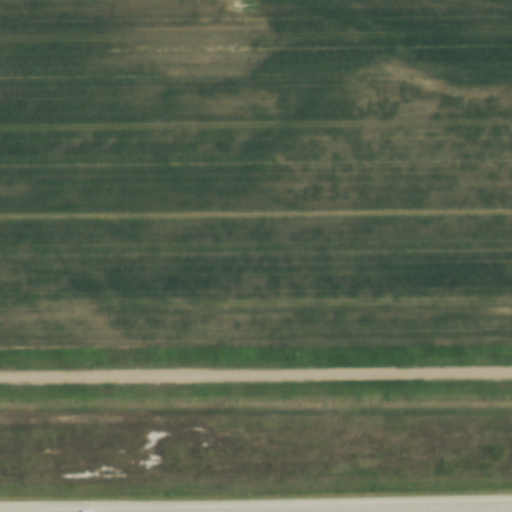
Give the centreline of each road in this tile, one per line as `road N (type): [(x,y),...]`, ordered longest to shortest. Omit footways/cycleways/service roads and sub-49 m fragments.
road 1 (residential): [(511,366),(0,372)]
road 2 (motorway): [(511,506),(24,511)]
